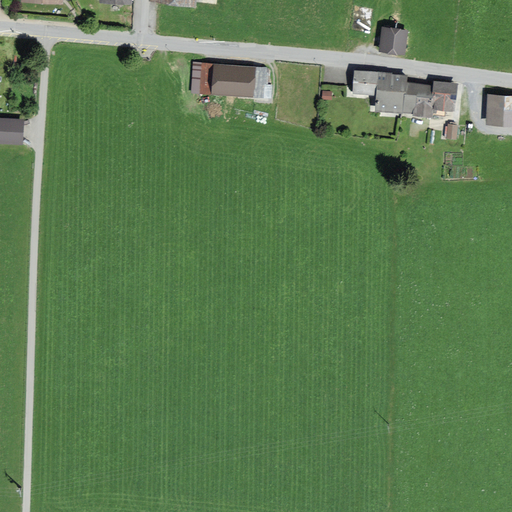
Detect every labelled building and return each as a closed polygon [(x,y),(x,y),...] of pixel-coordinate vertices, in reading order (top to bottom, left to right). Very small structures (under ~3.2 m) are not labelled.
[(406,26),(377,24),(375,48),(404,51),(406,26)] [(263,101),(266,66),(191,60),(188,95),(263,101)] [(451,82),(350,70),(346,96),(369,99),(368,111),(425,118),(426,111),(447,114),(451,82)] [(511,94),(482,92),(480,124),(511,126),(511,94)] [(29,116),(0,115),(0,144),(29,145),(29,116)] [(447,122),(446,136),(458,137),(459,123),(447,122)]
